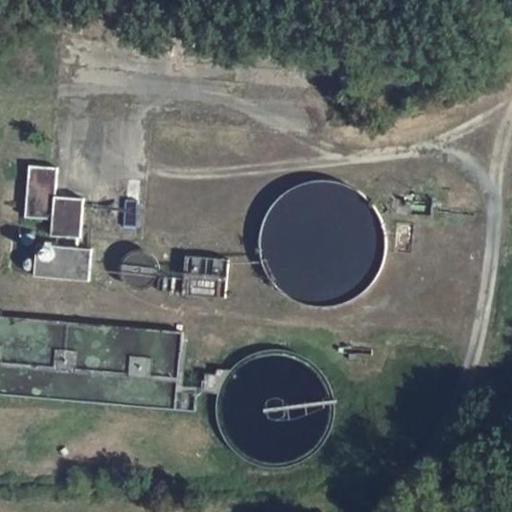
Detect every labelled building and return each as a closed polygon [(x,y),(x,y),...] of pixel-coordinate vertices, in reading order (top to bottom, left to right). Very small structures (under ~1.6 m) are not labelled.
[(52,235),(82,237),(84,198),(56,196),(58,167),(30,166),(26,217),(53,219),(52,235)] [(374,281),(384,256),(383,224),(374,207),(355,189),(337,182),(310,182),(285,194),(270,209),(261,234),(262,257),(270,276),(289,296),(309,304),(329,306),(354,297),(374,281)] [(35,276),(89,281),(92,249),(38,244),(35,276)] [(155,281),(159,274),(158,265),(155,258),(150,254),(143,252),(135,252),(128,257),(123,267),(124,274),(126,280),(130,284),(138,287),(150,285),(155,281)] [(229,259),(186,255),(183,294),(226,297),(229,259)] [(159,290),(173,291),(175,277),(160,275),(159,290)] [(184,332),(0,315),(0,393),(195,411),(197,392),(178,390),(184,332)] [(329,426),(331,406),(327,386),(319,373),(291,355),(272,353),(258,356),(236,370),(234,372),(229,380),(224,388),(223,391),(220,412),(230,440),(246,456),(268,464),(292,462),(316,447),(329,426)] [(234,372),(236,370),(218,369),(217,375),(206,374),(205,389),(223,391),(224,388),(229,380),(234,372)]
